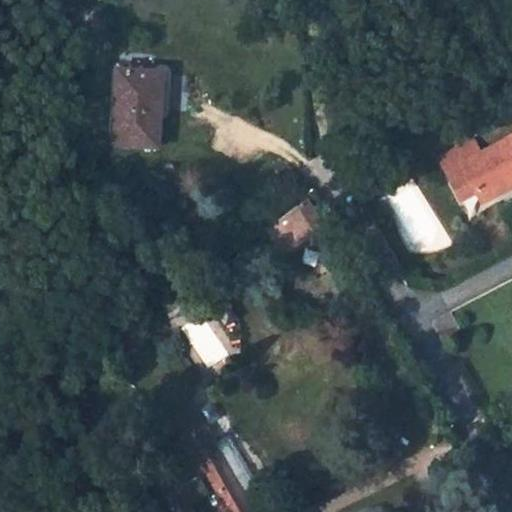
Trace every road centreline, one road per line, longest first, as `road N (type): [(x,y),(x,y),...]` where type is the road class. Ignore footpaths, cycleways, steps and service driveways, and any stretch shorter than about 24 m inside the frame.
road 1 (residential): [(511,491),(332,195),(315,149)]
road 2 (track): [(315,149),(302,0)]
